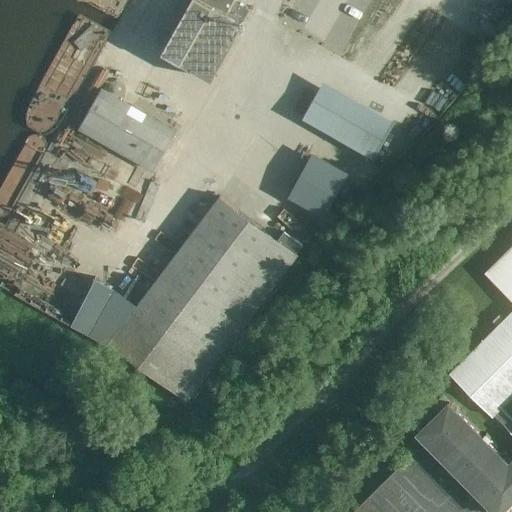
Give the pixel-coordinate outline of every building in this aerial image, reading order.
[(211,85),(246,25),(203,0),(168,61),(211,85)] [(373,159),(391,126),(325,89),(306,123),(373,159)] [(181,137),(106,94),(83,133),(158,177),(181,137)] [(318,150),(298,198),(338,214),(357,167),(318,150)] [(139,312),(97,283),(66,330),(192,412),(302,262),(214,202),(139,312)] [(416,458),(357,511),(510,511),(511,511),(511,252),(484,279),(511,305),(511,313),(448,378),(511,441),(511,460),(508,465),(450,408),(413,442),(472,500),(465,507),(416,458)]
